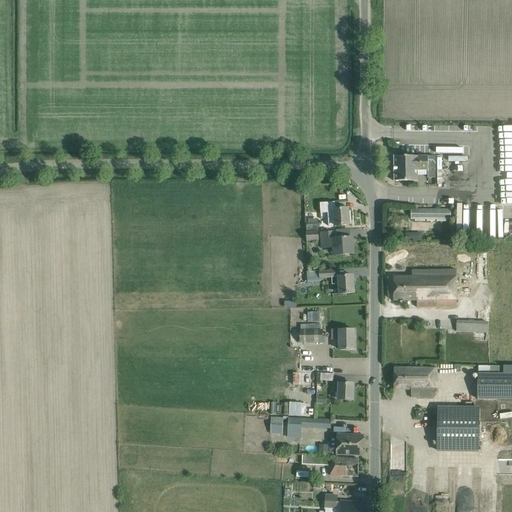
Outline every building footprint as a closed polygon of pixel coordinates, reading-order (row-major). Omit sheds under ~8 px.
[(504,204),(511,204),(511,126),(504,127),(504,148),(501,148),(501,160),(507,160),(507,187),(504,187),(504,204)] [(435,156),(404,157),(394,157),(395,182),(417,182),(417,171),(427,171),(427,179),(435,179),(435,156)] [(335,202),(320,204),(321,214),(328,213),(329,227),(349,225),(349,224),(351,223),(351,218),(349,217),(348,209),(335,210),(335,202)] [(410,209),(410,219),(450,219),(450,210),(410,209)] [(306,234),(319,233),(318,221),(307,222),(308,226),(306,227),(306,234)] [(308,243),(318,242),(317,233),(307,234),(308,243)] [(335,256),(344,255),(353,254),(352,238),(346,239),(346,238),(344,238),(344,239),(336,240),(335,233),(321,234),(322,249),(335,248),(335,256)] [(412,277),(394,277),(394,301),(417,301),(417,308),(427,308),(438,308),(456,308),(456,270),(422,270),(412,270),(412,277)] [(339,294),(344,294),(354,293),(353,276),(336,277),(336,271),(320,272),(320,279),(331,279),(331,286),(338,286),(339,294)] [(320,322),(320,313),(310,313),(310,315),(303,315),(303,322),(320,322)] [(456,332),(488,333),(488,323),(456,322),(456,332)] [(339,350),(344,350),(354,350),(354,330),(332,330),(332,341),(339,341),(339,350)] [(300,344),(322,344),(322,331),(300,332),(300,344)] [(436,369),(404,368),(394,368),(394,389),(411,390),(411,398),(434,398),(434,384),(436,384),(436,369)] [(334,375),(321,375),(306,374),(305,382),(318,383),(317,403),(326,404),(326,397),(320,397),(320,382),(333,382),(334,375)] [(511,374),(478,374),(477,399),(511,399),(511,374)] [(354,385),(344,384),(333,385),(332,392),(338,392),(338,400),(343,400),(353,401),(354,385)] [(303,409),(291,408),(291,416),(302,417),(303,409)] [(479,409),(438,408),(438,451),(479,451),(479,409)] [(272,417),(271,433),(283,434),(284,418),(272,417)] [(301,427),(331,429),(332,420),(288,417),(288,430),(286,430),(286,437),(300,438),(301,427)] [(363,436),(353,436),(338,435),(337,455),(362,456),(363,436)] [(349,459),(331,459),(303,458),(303,465),(330,466),(330,477),(348,477),(358,478),(359,459),(349,459)] [(340,511),(364,511),(365,510),(359,510),(360,503),(336,502),(337,496),(326,495),(325,509),(336,510),(336,509),(340,509),(340,511)]
